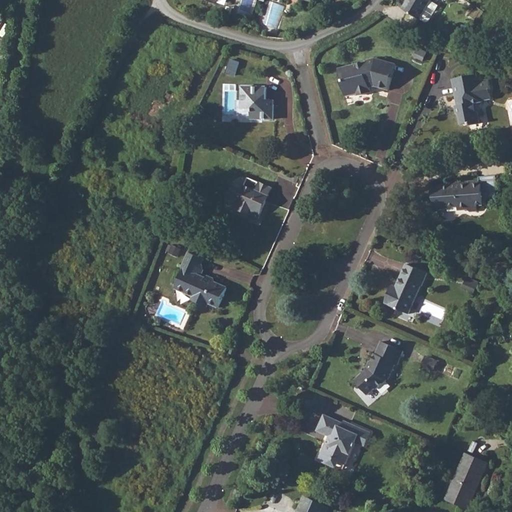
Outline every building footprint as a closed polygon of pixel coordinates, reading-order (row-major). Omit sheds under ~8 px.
[(407,0),(402,9),(420,20),(420,19),(426,22),(429,22),(438,6),(430,2),(431,0),(407,0)] [(462,61),(472,63),(475,54),(464,52),(462,61)] [(372,93),(371,88),(371,86),(376,85),(377,87),(383,89),(386,77),(384,76),(389,61),(378,57),(368,60),(369,62),(340,69),(347,96),(358,94),(359,96),(372,93)] [(386,77),(383,89),(391,91),(395,78),(391,76),(395,62),(389,61),(384,76),(386,77)] [(477,74),(452,80),(455,97),(456,97),(458,105),(456,105),(457,113),(459,114),(461,123),(470,121),(470,123),(481,121),(478,108),(475,109),(474,102),(481,100),(481,99),(491,96),(489,88),(490,88),(488,78),(478,80),(477,74)] [(267,87),(244,87),(244,108),(252,109),(253,119),(275,119),(275,100),(268,100),(267,87)] [(438,194),(435,196),(436,203),(438,205),(439,212),(450,212),(450,208),(461,208),(462,213),(471,213),(473,215),(480,214),(480,208),(491,207),(491,201),(496,201),(499,194),(497,177),(481,177),(481,184),(452,185),(452,189),(438,190),(438,194)] [(235,186),(229,199),(239,203),(237,206),(240,211),(247,215),(247,216),(257,221),(272,188),(248,178),(243,190),(235,186)] [(203,259),(189,252),(182,268),(184,269),(178,283),(208,294),(223,299),(228,287),(202,276),(197,274),(199,269),(203,259)] [(395,290),(391,289),(386,301),(396,305),(396,306),(411,313),(424,284),(430,272),(408,262),(397,285),(395,290)] [(208,294),(178,283),(176,286),(195,294),(194,297),(193,299),(204,304),(208,294)] [(223,299),(208,294),(204,304),(208,305),(209,303),(219,307),(223,299)] [(365,371),(361,374),(354,382),(367,396),(375,389),(376,390),(384,382),(386,378),(387,379),(395,363),(398,364),(404,352),(382,341),(376,354),(374,353),(370,362),(369,361),(366,368),(364,370),(365,371)] [(327,444),(320,460),(333,466),(336,459),(347,464),(357,443),(366,447),(371,434),(346,422),(345,424),(325,415),(317,433),(329,438),(333,440),(330,445),(327,444)] [(488,463),(467,454),(446,500),(467,510),(488,463)] [(327,511),(329,509),(307,499),(301,511),(327,511)]
